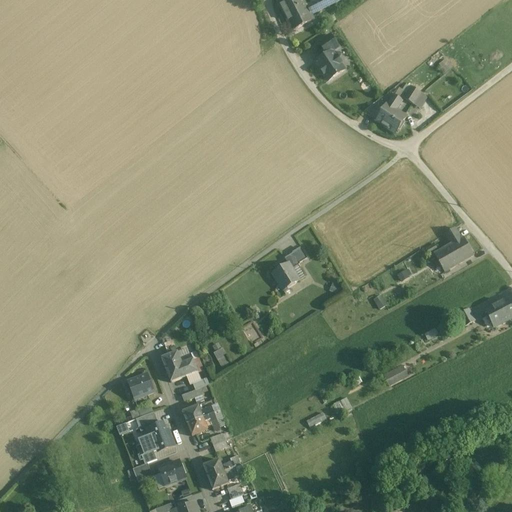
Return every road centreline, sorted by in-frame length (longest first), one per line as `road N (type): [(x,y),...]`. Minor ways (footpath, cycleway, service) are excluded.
road 1 (residential): [(407,147),(318,90),(269,0)]
road 2 (residential): [(216,511),(152,344)]
road 3 (residential): [(511,270),(407,147)]
road 4 (residential): [(407,147),(511,66)]
